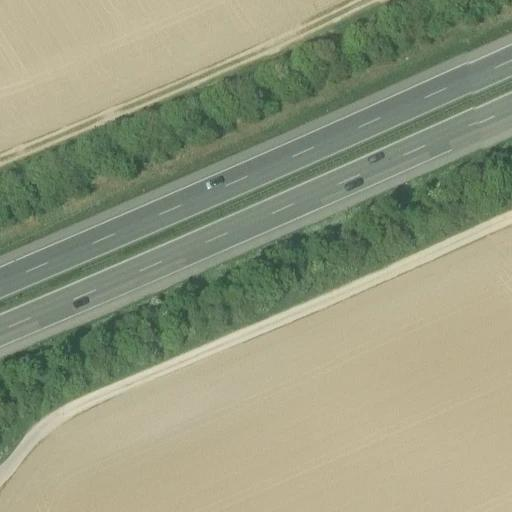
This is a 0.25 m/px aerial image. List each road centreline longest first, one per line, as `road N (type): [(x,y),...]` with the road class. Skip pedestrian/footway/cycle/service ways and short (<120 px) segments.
road 1 (track): [(511,218),(74,406),(0,479)]
road 2 (motorway): [(511,53),(0,280)]
road 3 (motorway): [(0,326),(511,100)]
road 4 (track): [(373,0),(0,155)]
